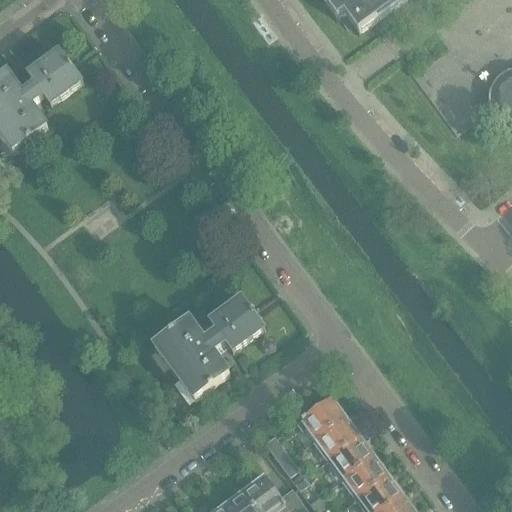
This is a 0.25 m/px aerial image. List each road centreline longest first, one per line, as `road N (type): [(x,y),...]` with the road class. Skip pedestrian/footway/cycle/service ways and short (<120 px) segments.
road 1 (residential): [(338,346),(84,0)]
road 2 (residential): [(266,0),(334,89),(481,245)]
road 3 (residential): [(114,511),(338,346)]
road 4 (residential): [(462,511),(338,346)]
